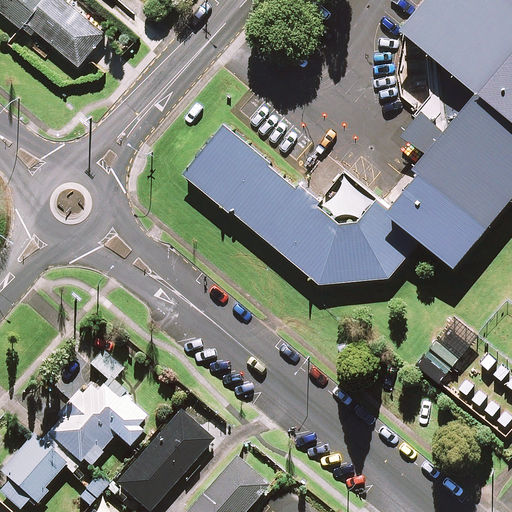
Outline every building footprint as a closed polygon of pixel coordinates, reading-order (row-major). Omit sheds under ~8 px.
[(0,0),(0,10),(22,28),(26,23),(81,67),(107,35),(64,0),(0,0)] [(511,0),(414,0),(403,15),(479,78),(414,155),(492,220),(511,196),(511,0)] [(397,260),(433,219),(387,180),(355,217),(229,112),(193,155),(326,269),(397,260)] [(123,369),(104,352),(92,365),(111,383),(123,369)] [(51,490),(47,487),(65,466),(73,473),(84,461),(89,465),(117,434),(130,447),(144,431),(139,427),(147,417),(101,375),(83,394),(79,391),(38,437),(34,434),(1,471),(11,480),(1,492),(21,510),(31,498),(38,504),(51,490)] [(150,511),(212,442),(179,413),(117,483),(150,511)] [(246,511),(269,487),(237,459),(189,511),(246,511)] [(107,486),(96,476),(80,497),(91,506),(107,486)]
